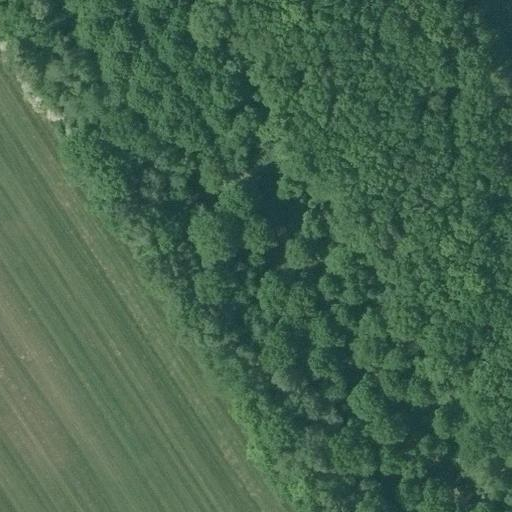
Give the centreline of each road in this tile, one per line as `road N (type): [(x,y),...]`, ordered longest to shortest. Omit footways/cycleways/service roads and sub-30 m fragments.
road 1 (track): [(95,0),(437,511)]
road 2 (track): [(467,511),(128,0)]
